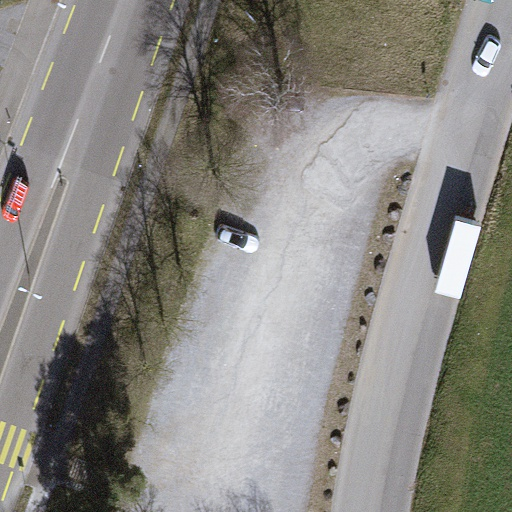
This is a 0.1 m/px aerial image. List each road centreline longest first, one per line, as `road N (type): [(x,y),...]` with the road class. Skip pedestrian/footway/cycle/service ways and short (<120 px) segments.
road 1 (unclassified): [(377,511),(441,198),(511,0)]
road 2 (secondary): [(0,451),(70,230),(79,131)]
road 3 (secondary): [(79,131),(9,221),(0,248)]
road 4 (secondary): [(79,131),(122,0)]
